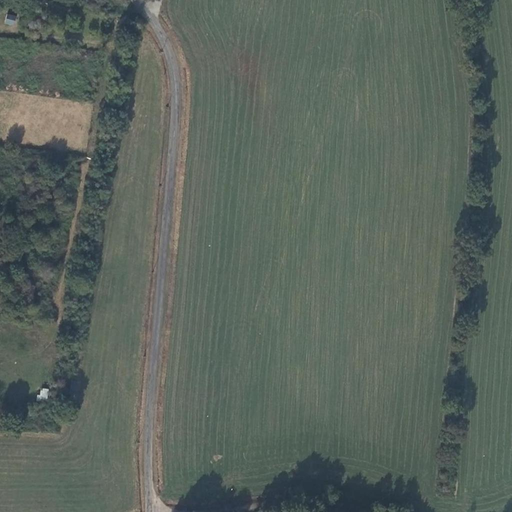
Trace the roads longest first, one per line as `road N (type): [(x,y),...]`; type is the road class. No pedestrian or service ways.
road 1 (residential): [(137,0),(163,38),(177,90),(148,511)]
road 2 (track): [(199,511),(274,504),(341,511)]
